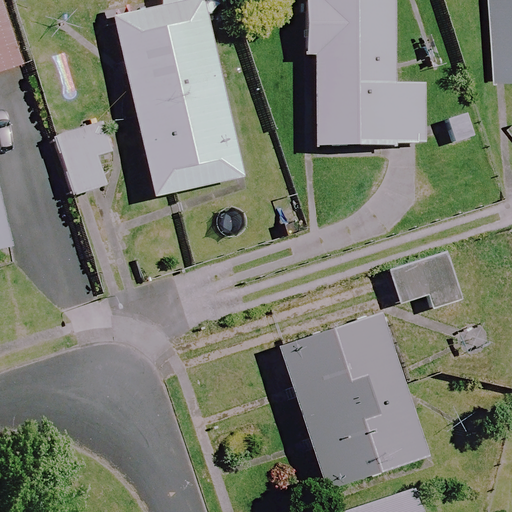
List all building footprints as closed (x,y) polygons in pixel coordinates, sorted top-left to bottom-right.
[(387,89),(386,0),(299,0),(300,51),(308,51),(309,150),(418,149),(418,89),(387,89)] [(511,0),(492,0),(500,81),(511,79),(511,0)] [(235,182),(196,2),(106,21),(145,201),(235,182)] [(0,75),(16,70),(0,19),(0,75)] [(102,155),(95,127),(49,139),(64,200),(98,192),(89,158),(102,155)] [(451,306),(437,263),(381,281),(391,310),(418,301),(423,315),(451,306)] [(417,511),(404,468),(416,464),(375,327),(273,358),(315,495),(326,491),(332,511),(417,511)]
